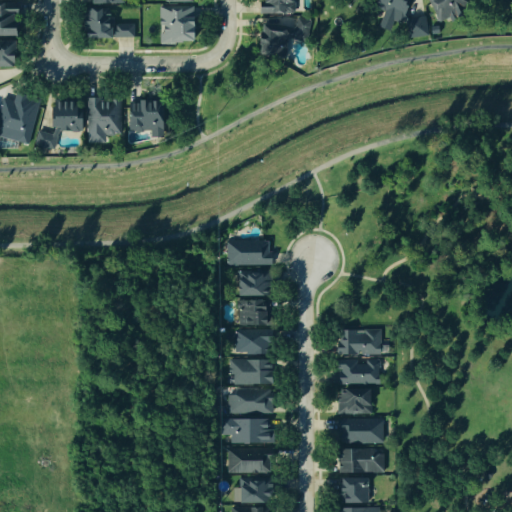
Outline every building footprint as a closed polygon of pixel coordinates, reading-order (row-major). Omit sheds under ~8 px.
[(257,0),(258,15),(291,15),(290,0),(257,0)] [(408,0),(373,0),(370,10),(384,14),(382,22),(391,25),(394,16),(403,19),(408,0)] [(462,0),(426,0),(439,24),(457,15),(454,9),(464,3),(462,0)] [(0,36),(13,37),(13,4),(0,3),(0,36)] [(191,7),(158,8),(158,43),(192,43),(191,7)] [(80,39),(109,39),(109,38),(132,38),(132,26),(107,25),(107,10),(80,10),(80,39)] [(408,40),(428,36),(424,16),(407,20),(406,14),(402,15),(408,40)] [(253,55),(281,60),(285,39),(305,42),(308,21),(295,19),(293,28),(259,23),(253,55)] [(0,67),(9,68),(9,41),(0,41),(0,67)] [(0,141),(31,142),(33,99),(12,98),(11,101),(2,101),(1,110),(0,109),(0,141)] [(103,144),(102,137),(120,136),(119,100),(84,101),(85,145),(103,144)] [(74,134),(79,105),(51,101),(46,133),(35,132),(33,148),(53,151),(56,131),(74,134)] [(125,103),(125,132),(148,132),(148,138),(162,138),(161,102),(125,103)] [(224,266),(267,267),(268,241),(224,241),(224,266)] [(233,296),(263,297),(263,273),(234,273),(233,296)] [(235,326),(261,327),(262,302),(236,301),(235,326)] [(266,331),(230,330),(230,355),(257,355),(257,349),(265,349),(266,331)] [(335,356),(378,355),(378,330),(334,332),(335,356)] [(265,360),(226,361),(226,386),(269,386),(269,373),(266,373),(265,360)] [(336,363),(337,386),(378,385),(377,361),(364,361),(364,362),(336,363)] [(336,415),(369,416),(369,390),(337,390),(336,415)] [(226,415),(270,415),(270,392),(226,392),(226,415)] [(263,431),(263,421),(221,420),(220,435),(227,436),(227,444),(270,446),(271,431),(263,431)] [(381,444),(381,420),(335,421),(336,445),(381,444)] [(224,474),(262,475),(262,450),(224,449),(224,474)] [(337,474),(382,474),(382,455),(372,455),(373,450),(337,449),(337,474)] [(235,504),(265,504),(266,479),(236,478),(235,504)] [(366,479),(337,480),(337,505),(366,505),(366,479)]
